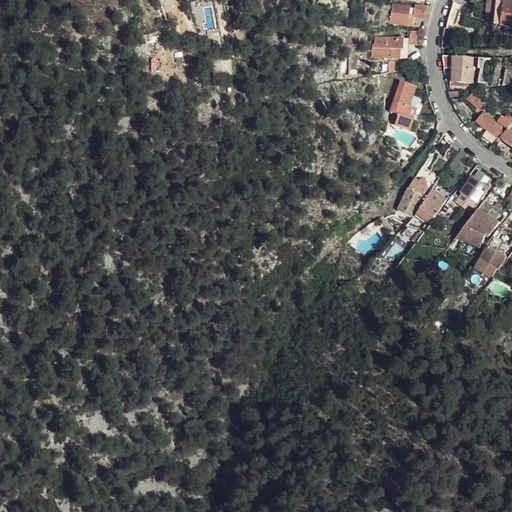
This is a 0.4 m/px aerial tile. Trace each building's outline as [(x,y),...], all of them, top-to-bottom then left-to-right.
[(511,4),(503,4),(487,1),(485,11),(494,13),(493,24),(510,26),(511,26),(511,4)] [(395,24),(398,5),(392,5),(388,23),(392,23),(395,24)] [(411,6),(410,7),(398,5),(395,24),(407,25),(409,19),(413,19),(424,20),(428,7),(411,6)] [(419,46),(419,33),(410,32),(409,45),(419,46)] [(372,44),(372,57),(407,57),(407,37),(375,37),(375,44),(372,44)] [(454,67),(454,56),(443,55),(444,62),(445,69),(449,68),(454,67)] [(474,85),(474,57),(454,56),(454,67),(453,83),(474,85)] [(400,82),(391,112),(399,115),(396,125),(410,130),(414,119),(409,117),(412,107),(410,106),(415,87),(400,82)] [(451,91),(450,92),(451,96),(452,99),(465,99),(464,91),(453,91),(451,91)] [(473,94),(468,99),(480,109),(484,103),(473,94)] [(417,108),(412,107),(409,117),(414,119),(417,108)] [(484,111),(476,121),(499,139),(501,138),(507,130),(508,129),(499,122),(498,122),(484,111)] [(499,122),(508,129),(511,124),(511,116),(508,114),(505,118),(503,116),(499,122)] [(511,133),(507,130),(501,138),(511,146),(511,133)] [(428,172),(439,180),(447,168),(459,150),(451,144),(442,158),(438,156),(428,172)] [(447,168),(458,176),(462,169),(459,166),(467,155),(459,150),(447,168)] [(406,160),(402,165),(409,169),(411,164),(406,160)] [(428,172),(422,169),(414,181),(409,189),(419,195),(425,186),(432,190),(435,185),(439,180),(428,172)] [(475,175),(473,178),(487,188),(489,185),(475,175)] [(473,178),(472,177),(460,193),(477,204),(489,188),(487,188),(473,178)] [(435,185),(432,190),(440,196),(444,191),(435,185)] [(397,210),(410,217),(413,213),(414,214),(416,210),(418,210),(428,196),(432,190),(425,186),(419,195),(409,189),(402,200),(397,210)] [(432,190),(428,196),(416,215),(430,224),(435,215),(436,216),(446,201),(440,196),(432,190)] [(499,223),(476,210),(472,216),(460,231),(455,238),(479,248),(485,235),(489,237),(499,223)] [(511,220),(511,214),(511,213),(496,232),(500,234),(502,231),(503,232),(508,224),(509,225),(511,220)] [(500,234),(496,232),(485,246),(487,247),(473,268),(489,278),(494,270),(497,271),(505,257),(496,252),(506,237),(500,234)] [(428,271),(422,267),(413,283),(414,283),(412,285),(417,288),(428,271)] [(410,281),(388,277),(387,280),(386,279),(385,283),(409,287),(410,281)]
